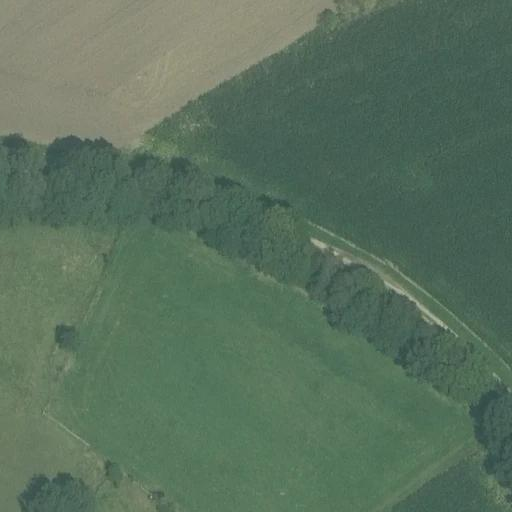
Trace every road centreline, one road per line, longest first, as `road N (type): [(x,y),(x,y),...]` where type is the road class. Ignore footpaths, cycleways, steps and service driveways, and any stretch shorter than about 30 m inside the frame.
road 1 (track): [(511,376),(353,247),(196,170),(0,133)]
road 2 (track): [(511,392),(366,511)]
